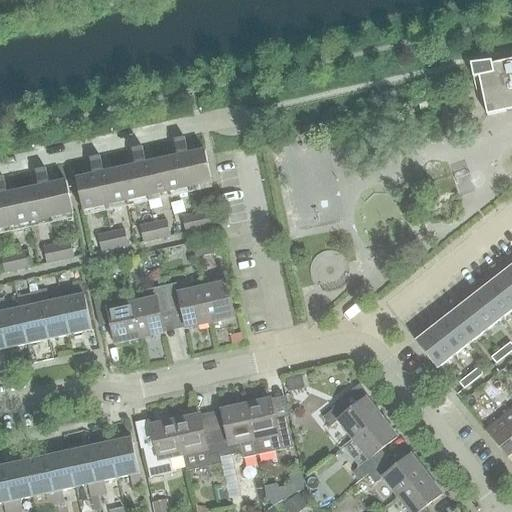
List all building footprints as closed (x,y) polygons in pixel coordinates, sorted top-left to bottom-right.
[(511,60),(491,65),(491,62),(469,65),(474,84),(479,83),(480,89),(480,91),(482,100),(486,116),(486,117),(511,111),(511,60)] [(143,155),(141,148),(131,150),(132,158),(124,159),(126,169),(111,172),(109,163),(100,165),(99,157),(88,160),(90,167),(82,169),(84,178),(75,180),(82,213),(211,184),(204,152),(195,154),(193,144),(185,146),(183,139),(173,141),(175,148),(166,150),(169,159),(153,163),(151,153),(143,155)] [(46,177),(44,169),(34,172),(36,179),(27,181),(29,190),(14,193),(12,184),(4,186),(2,179),(0,179),(0,231),(73,215),(65,182),(56,184),(54,175),(46,177)] [(198,231),(212,228),(208,213),(195,216),(198,231)] [(195,216),(181,219),(185,234),(198,231),(195,216)] [(154,241),(169,238),(166,222),(150,225),(154,241)] [(154,241),(150,225),(135,229),(138,245),(154,241)] [(114,250),(127,247),(124,231),(110,234),(114,250)] [(114,250),(110,234),(97,237),(100,253),(114,250)] [(217,242),(192,248),(195,259),(219,254),(217,242)] [(59,262),(72,259),(69,243),(55,246),(59,262)] [(59,262),(55,246),(42,249),(45,265),(59,262)] [(17,271),(30,268),(27,252),(13,255),(17,271)] [(17,271),(13,255),(0,258),(3,274),(17,271)] [(124,272),(122,264),(111,266),(113,275),(124,272)] [(511,266),(495,279),(511,300),(511,266)] [(511,300),(495,279),(479,291),(501,320),(511,311),(511,300)] [(28,286),(30,294),(38,292),(36,284),(28,286)] [(61,301),(69,336),(91,331),(83,296),(80,284),(72,286),(71,286),(74,298),(61,301)] [(202,289),(209,324),(234,319),(226,284),(202,289)] [(175,285),(164,288),(169,312),(180,310),(185,330),(209,324),(202,289),(177,295),(175,285)] [(169,312),(164,288),(142,292),(144,302),(131,305),(139,340),(163,334),(159,314),(169,312)] [(48,341),(69,336),(61,301),(48,304),(45,291),(37,293),(48,341)] [(479,291),(463,304),(485,333),(501,320),(479,291)] [(48,341),(37,293),(29,295),(32,307),(19,310),(27,345),(48,341)] [(0,325),(5,350),(27,345),(19,310),(6,313),(3,301),(0,301),(0,325)] [(139,340),(131,305),(107,310),(105,301),(93,303),(99,328),(110,325),(114,345),(139,340)] [(463,304),(447,317),(469,345),(485,333),(463,304)] [(447,317),(430,329),(453,358),(469,345),(447,317)] [(430,329),(414,342),(437,371),(453,358),(430,329)] [(511,352),(511,347),(509,344),(500,351),(505,358),(511,352)] [(505,358),(500,351),(490,359),(495,365),(505,358)] [(482,375),(477,369),(468,376),(473,383),(482,375)] [(301,376),(284,380),(287,393),(304,389),(301,376)] [(458,384),(463,390),(473,383),(468,376),(458,384)] [(339,400),(342,403),(349,412),(358,405),(349,393),(339,400)] [(349,412),(342,403),(335,409),(322,419),(329,428),(337,422),(352,442),(381,419),(365,399),(358,405),(349,412)] [(245,406),(256,457),(291,449),(285,419),(274,421),(269,401),(245,406)] [(225,432),(214,434),(219,459),(240,454),(242,460),(256,457),(245,406),(220,411),(225,432)] [(511,409),(501,418),(511,432),(511,409)] [(198,417),(174,422),(182,457),(206,452),(208,461),(219,459),(214,434),(203,437),(198,417)] [(484,431),(507,461),(511,466),(511,432),(501,418),(484,431)] [(363,479),(367,476),(387,460),(380,451),(396,439),(381,419),(352,442),(367,461),(356,470),(363,479)] [(154,448),(143,450),(149,479),(171,474),(168,460),(182,457),(174,422),(149,427),(154,448)] [(131,490),(140,488),(138,475),(130,440),(108,445),(116,480),(129,477),(131,490)] [(103,483),(116,480),(108,445),(87,449),(98,497),(106,495),(103,483)] [(89,499),(98,497),(87,449),(66,454),(74,489),(87,486),(89,499)] [(61,492),(74,489),(66,454),(45,458),(55,506),(64,504),(61,492)] [(381,479),(397,498),(425,476),(410,456),(394,469),(387,460),(367,476),(374,485),(381,479)] [(47,508),(55,506),(45,458),(24,463),(32,498),(44,496),(47,508)] [(32,498),(24,463),(3,468),(12,511),(21,511),(19,501),(32,498)] [(3,511),(12,511),(3,468),(0,468),(0,505),(2,505),(3,511)] [(363,479),(356,470),(351,474),(358,483),(363,479)] [(427,511),(424,509),(441,496),(425,476),(397,498),(407,511),(427,511)] [(296,496),(283,507),(286,511),(299,511),(305,508),(296,496)] [(151,505),(152,511),(167,511),(165,502),(151,505)]
